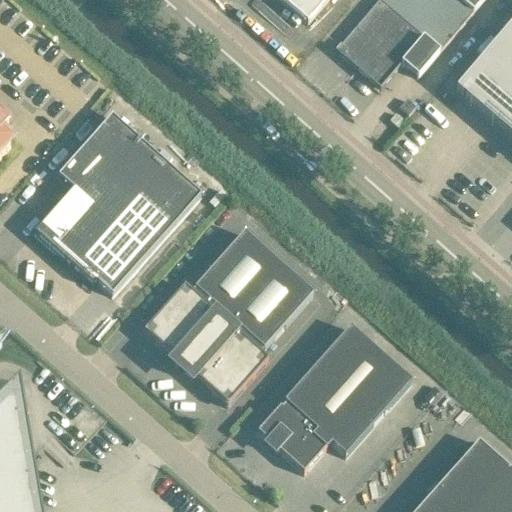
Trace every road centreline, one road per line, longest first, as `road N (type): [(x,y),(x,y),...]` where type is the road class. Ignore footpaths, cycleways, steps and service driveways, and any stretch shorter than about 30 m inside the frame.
road 1 (tertiary): [(511,316),(151,0)]
road 2 (unclassified): [(1,299),(242,511)]
